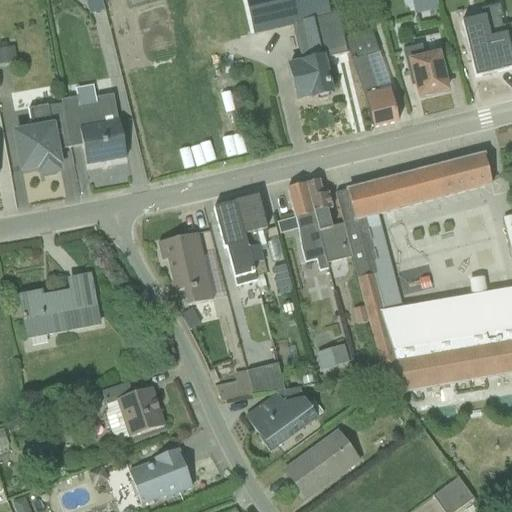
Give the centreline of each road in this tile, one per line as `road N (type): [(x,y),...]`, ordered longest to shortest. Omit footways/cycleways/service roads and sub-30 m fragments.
road 1 (residential): [(511,121),(104,216)]
road 2 (residential): [(104,216),(257,511)]
